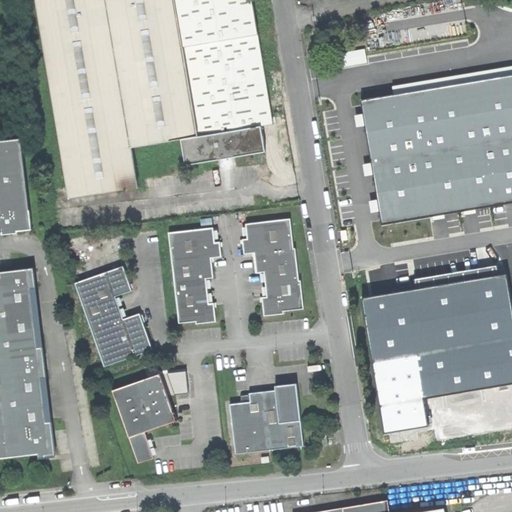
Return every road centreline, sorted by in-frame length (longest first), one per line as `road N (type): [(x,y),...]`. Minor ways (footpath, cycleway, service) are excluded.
road 1 (unclassified): [(364,475),(283,0)]
road 2 (unclassified): [(364,475),(33,511)]
road 3 (unknown): [(231,219),(253,367),(269,378),(311,371)]
road 4 (unclassified): [(511,458),(364,475)]
